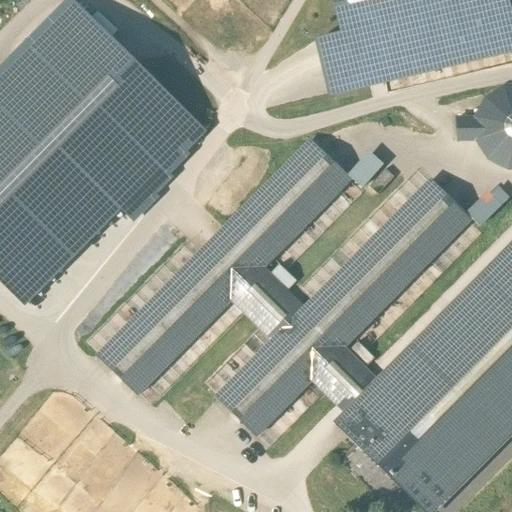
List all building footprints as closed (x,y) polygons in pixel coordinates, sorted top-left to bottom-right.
[(317,40),(329,96),(511,54),(511,12),(509,0),(332,0),(341,34),(317,40)] [(192,128),(72,9),(0,81),(0,281),(20,301),(134,186),(157,164),(192,128)] [(479,145),(488,158),(501,166),(511,168),(511,82),(503,85),(491,92),(482,103),(476,114),(458,115),(458,138),(477,138),(479,145)] [(326,159),(310,143),(216,239),(98,359),(136,397),(231,300),(261,270),(348,181),(326,159)] [(172,179),(157,164),(134,186),(150,202),(172,179)] [(488,181),(463,214),(481,227),(505,193),(488,181)] [(469,221),(431,183),(304,312),(274,343),(217,401),(255,438),(311,381),(342,350),(469,221)] [(511,248),(378,385),(347,416),(337,426),(424,511),(436,511),(511,434),(511,248)] [(231,300),(274,343),(304,312),(261,270),(231,300)] [(378,385),(342,350),(311,381),(347,416),(378,385)]
